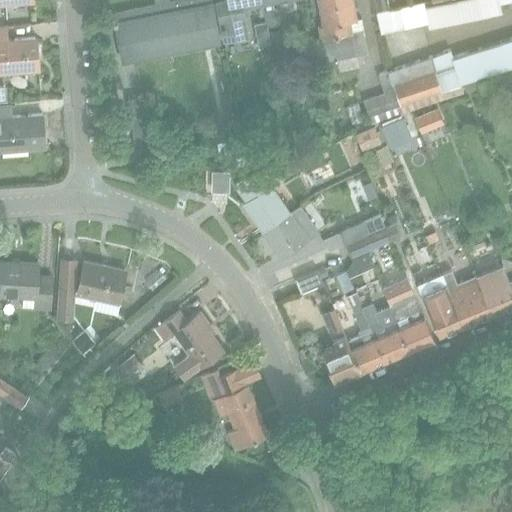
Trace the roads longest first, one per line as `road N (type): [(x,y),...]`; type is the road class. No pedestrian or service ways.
road 1 (residential): [(86,197),(163,219),(216,257),(251,303),(304,414)]
road 2 (residential): [(511,325),(304,414)]
road 3 (residential): [(86,197),(74,0)]
